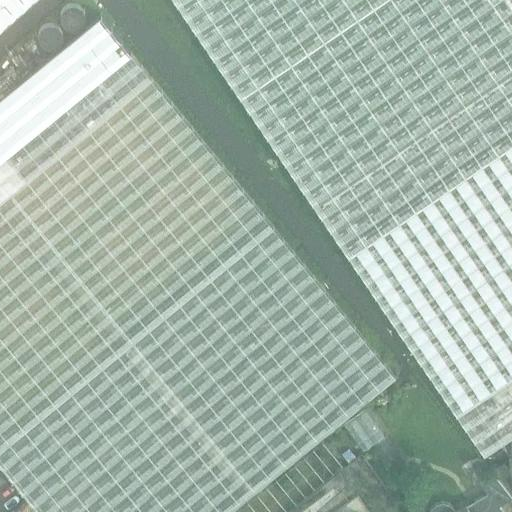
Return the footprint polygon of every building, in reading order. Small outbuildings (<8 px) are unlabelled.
[(0,0),(0,26),(29,0),(0,0)] [(511,0),(175,0),(424,365),(483,452),(511,432),(511,0)] [(0,96),(0,158),(122,58),(91,22),(0,96)] [(228,511),(394,377),(122,58),(0,158),(0,465),(38,511),(228,511)] [(364,407),(343,421),(362,448),(383,434),(364,407)] [(386,435),(371,445),(379,457),(394,447),(386,435)] [(507,511),(501,501),(511,495),(497,470),(481,478),(488,492),(449,511),(507,511)] [(35,511),(26,501),(12,511),(35,511)]
